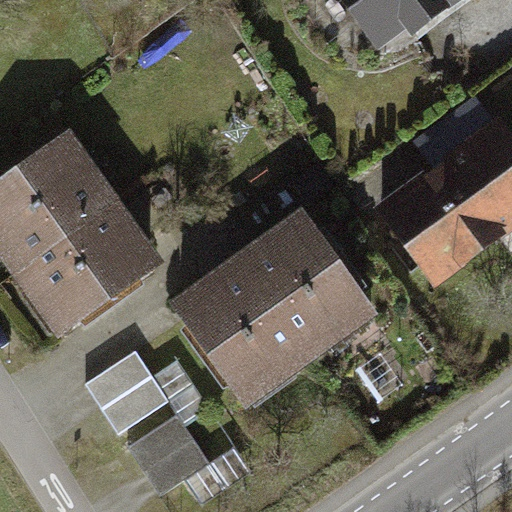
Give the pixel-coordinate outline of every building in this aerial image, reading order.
[(451,0),(315,0),(360,63),(451,0)] [(0,148),(9,143),(0,128),(0,148)] [(511,155),(496,131),(370,217),(419,292),(511,230),(511,155)] [(0,277),(5,285),(115,210),(67,139),(0,184),(0,277)] [(115,210),(5,285),(49,348),(161,277),(115,210)] [(303,221),(243,261),(314,369),(377,328),(303,221)] [(314,369),(243,261),(172,308),(243,415),(314,369)] [(97,376),(120,434),(178,410),(156,353),(97,376)] [(140,445),(174,493),(219,462),(186,414),(140,445)]
